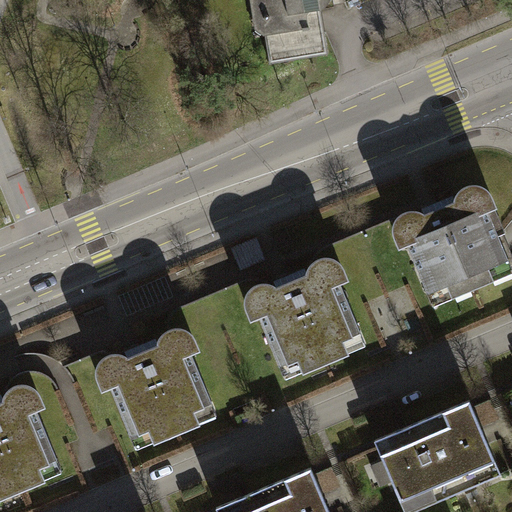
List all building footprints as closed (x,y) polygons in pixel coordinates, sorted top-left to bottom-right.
[(259,0),(270,63),(328,54),(320,10),(324,9),(330,0),(329,0),(259,0)] [(395,234),(400,246),(407,244),(428,293),(508,260),(505,250),(488,209),(495,207),(489,193),(484,188),(478,186),(471,186),(465,188),(460,192),(457,198),(456,203),(425,216),(420,213),(414,211),(406,212),(400,216),(396,222),(394,228),(395,234)] [(265,258),(256,238),(233,248),(242,268),(265,258)] [(247,306),(252,318),(259,315),(280,365),(361,332),(340,282),(347,279),(342,266),(337,261),(332,258),(325,257),(318,259),(312,264),(309,269),(308,275),(277,288),(273,285),(267,283),(262,283),(255,286),(250,290),(247,296),(246,301),(247,306)] [(174,296),(165,276),(119,296),(128,316),(174,296)] [(98,376),(103,388),(110,386),(131,436),(212,402),(191,352),(198,349),(193,337),(188,331),(182,328),(174,327),(168,330),(164,333),(160,338),(159,345),(127,358),(124,356),(118,354),(112,353),(106,356),(101,360),(98,366),(97,371),(98,376)] [(0,481),(57,458),(36,408),(44,406),(38,393),(34,388),(27,385),(19,385),(12,388),(8,392),(5,396),(5,401),(0,402),(0,481)] [(470,400),(375,440),(397,490),(412,484),(422,507),(486,480),(476,457),(491,450),(470,400)] [(330,511),(311,467),(217,508),(218,511),(330,511)]
